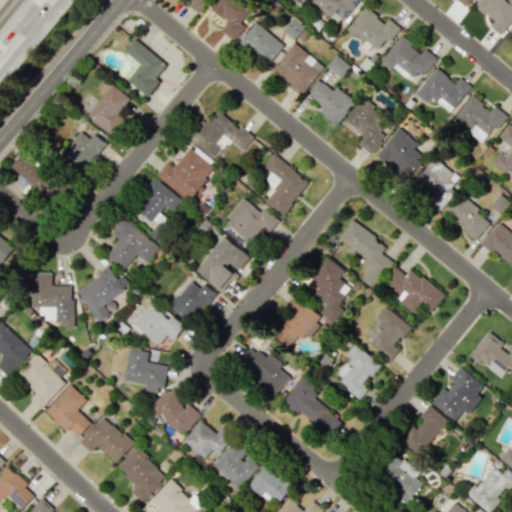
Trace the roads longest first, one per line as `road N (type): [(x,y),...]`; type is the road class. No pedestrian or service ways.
road 1 (residential): [(139,0),(511,306)]
road 2 (residential): [(214,60),(66,246),(0,196)]
road 3 (residential): [(488,287),(338,479)]
road 4 (residential): [(354,176),(203,365)]
road 5 (residential): [(203,365),(376,511)]
road 6 (tertiary): [(0,134),(116,0)]
road 7 (residential): [(0,409),(108,511)]
road 8 (residential): [(511,84),(407,0)]
